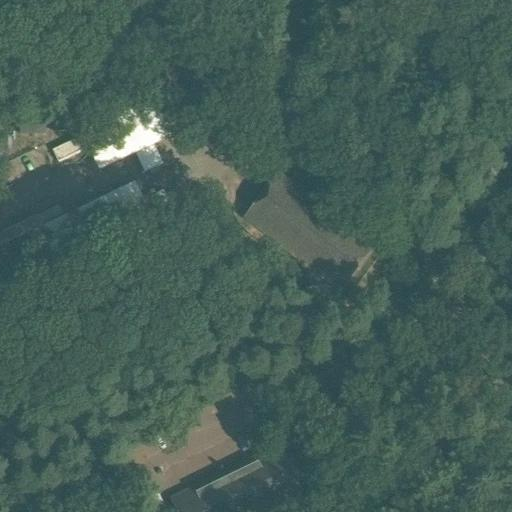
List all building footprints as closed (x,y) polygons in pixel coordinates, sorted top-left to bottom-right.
[(45,121),(36,121),(19,121),(20,135),(46,134),(45,121)] [(72,122),(63,122),(54,122),(54,132),(72,132),(72,122)] [(82,153),(76,142),(53,153),(58,165),(82,153)] [(339,290),(371,247),(278,176),(246,218),(339,290)] [(28,237),(54,290),(162,237),(136,184),(28,237)] [(277,450),(234,471),(174,501),(173,499),(172,499),(178,511),(268,511),(300,496),(301,498),(302,497),(278,447),(276,448),(277,450)]
